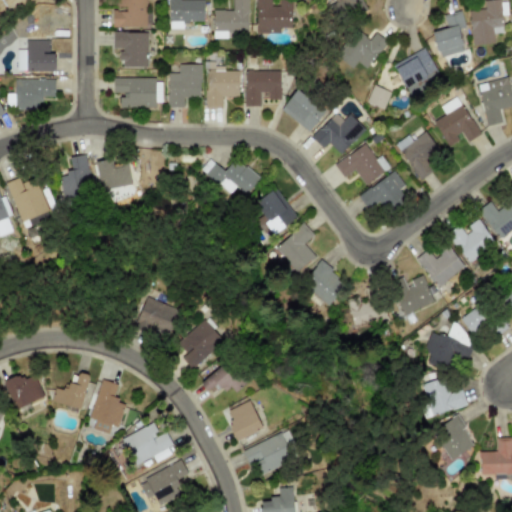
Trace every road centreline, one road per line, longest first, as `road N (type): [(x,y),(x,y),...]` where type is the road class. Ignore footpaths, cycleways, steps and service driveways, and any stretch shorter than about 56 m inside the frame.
road 1 (residential): [(0,351),(63,339),(107,347),(148,367),(196,421),(235,511)]
road 2 (residential): [(283,155),(359,256),(511,144)]
road 3 (residential): [(76,122),(152,135),(248,136),(283,155)]
road 4 (residential): [(77,0),(76,122)]
